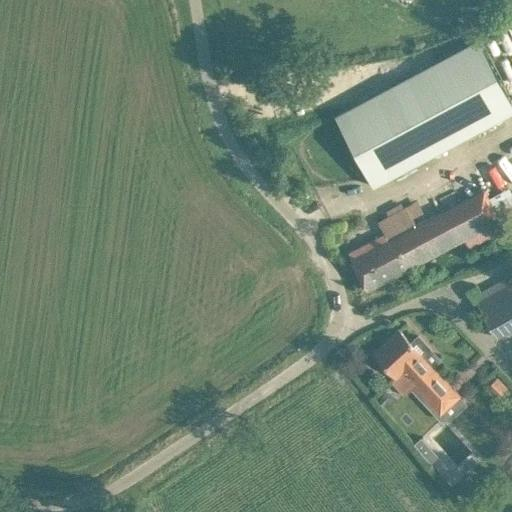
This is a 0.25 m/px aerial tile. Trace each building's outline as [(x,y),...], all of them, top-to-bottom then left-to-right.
[(335,115),(373,186),(511,111),(511,101),(478,38),(335,115)] [(349,253),(366,289),(498,219),(482,188),(415,223),(407,206),(378,221),(385,234),(349,253)] [(511,281),(477,301),(497,336),(511,327),(511,281)] [(402,370),(440,412),(459,395),(399,329),(374,352),(396,376),(402,370)] [(497,377),(489,384),(498,394),(506,387),(497,377)] [(420,437),(413,443),(430,463),(437,456),(420,437)]
